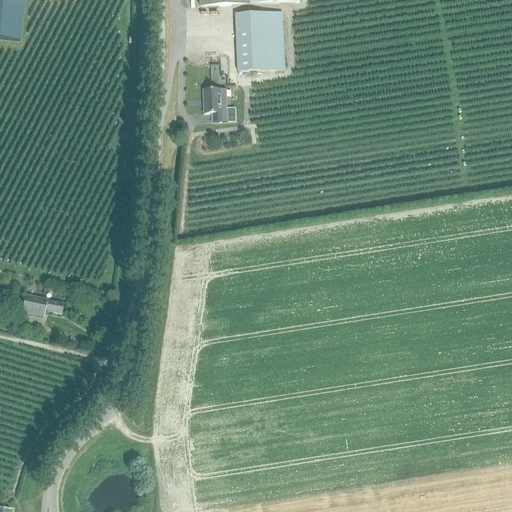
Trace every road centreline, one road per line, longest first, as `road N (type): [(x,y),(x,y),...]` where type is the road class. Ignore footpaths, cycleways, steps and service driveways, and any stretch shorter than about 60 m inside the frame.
road 1 (unclassified): [(53,483),(63,461),(109,417),(126,376),(143,287),(154,120)]
road 2 (unclassified): [(159,0),(154,120)]
